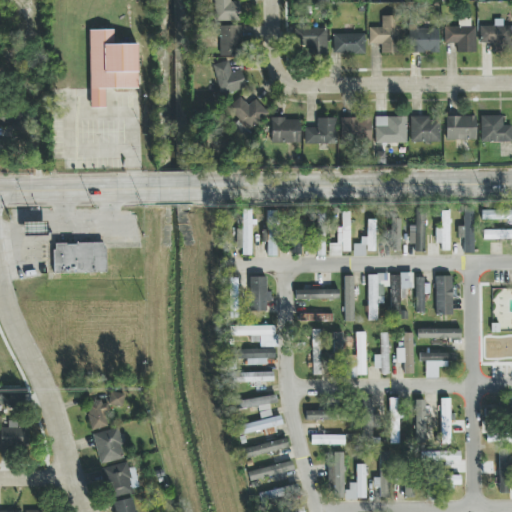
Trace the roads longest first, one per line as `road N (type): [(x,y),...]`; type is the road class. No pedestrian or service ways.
road 1 (tertiary): [(199,189),(511,184)]
road 2 (residential): [(231,267),(511,263)]
road 3 (residential): [(0,273),(43,380),(81,511)]
road 4 (residential): [(321,511),(294,406),(289,265)]
road 5 (residential): [(475,263),(476,508)]
road 6 (residential): [(292,390),(511,385)]
road 7 (residential): [(511,83),(305,84)]
road 8 (residential): [(511,507),(321,510)]
road 9 (tertiary): [(146,189),(0,191)]
